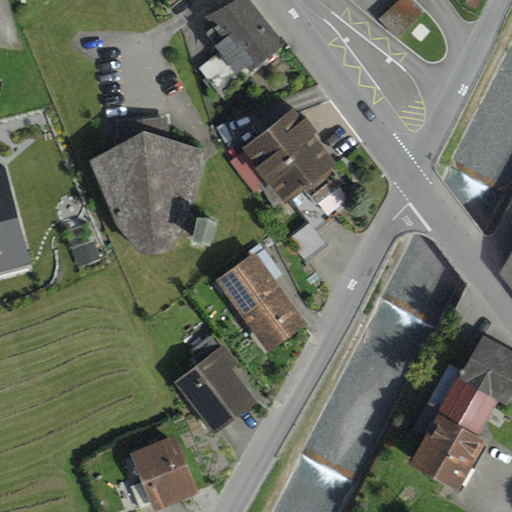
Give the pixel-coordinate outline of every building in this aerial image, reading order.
[(163,0),(169,12),(184,0),(163,0)] [(249,0),(238,0),(205,19),(223,42),(215,48),(219,53),(199,70),(222,100),(287,49),(249,0)] [(405,0),(398,0),(379,19),(396,38),(420,16),(405,0)] [(295,112),(242,150),(244,151),(229,162),(254,195),(260,191),(274,210),(283,204),(285,207),(294,201),(310,223),(314,228),(354,199),(332,169),(335,167),(295,112)] [(122,145),(89,164),(114,225),(141,258),(170,253),(181,234),(194,237),(192,244),(210,250),(217,227),(196,221),(196,223),(189,220),(204,151),(170,141),(167,116),(116,123),(122,145)] [(0,272),(31,263),(6,179),(0,180),(0,272)] [(328,248),(314,228),(310,223),(291,236),(309,261),(328,248)] [(255,253),(215,282),(269,355),(309,326),(255,253)] [(511,253),(499,275),(511,291),(511,253)] [(511,400),(511,351),(482,335),(437,415),(478,438),(498,401),(508,407),(511,400)] [(224,345),(175,383),(216,437),(259,404),(233,370),(239,365),(224,345)] [(478,438),(437,415),(408,466),(458,495),(487,442),(478,438)] [(175,436),(130,455),(153,511),(159,511),(200,495),(175,436)]
